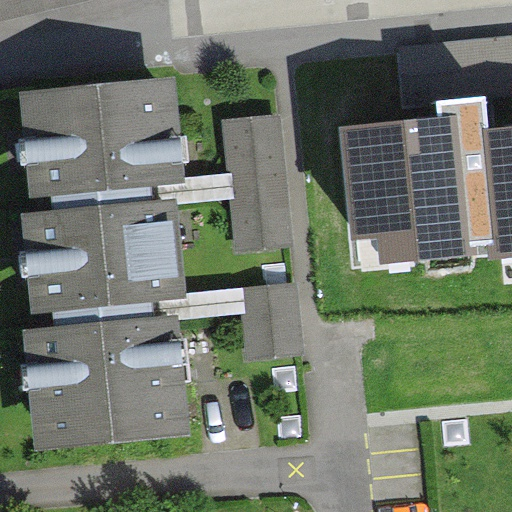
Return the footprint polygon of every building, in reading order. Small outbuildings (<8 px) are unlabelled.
[(0,0),(0,23),(102,0),(0,0)] [(511,42),(403,46),(405,97),(511,93),(511,42)] [(166,82),(25,99),(40,216),(27,217),(41,331),(29,332),(43,443),(181,425),(166,306),(184,304),(168,182),(179,180),(166,82)] [(461,116),(344,129),(356,241),(423,233),(426,259),(511,249),(511,131),(463,136),(461,116)] [(247,292),(250,363),(304,361),(301,290),(247,292)]
